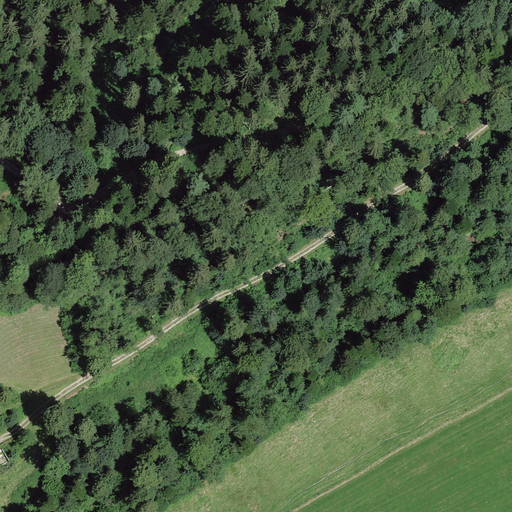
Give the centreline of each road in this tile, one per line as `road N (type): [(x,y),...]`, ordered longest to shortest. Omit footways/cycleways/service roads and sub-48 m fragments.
road 1 (track): [(511,110),(420,177),(263,276),(194,309),(0,439)]
road 2 (track): [(511,51),(331,121),(182,153),(0,242)]
road 3 (track): [(0,7),(73,60),(101,68),(148,55),(243,0)]
